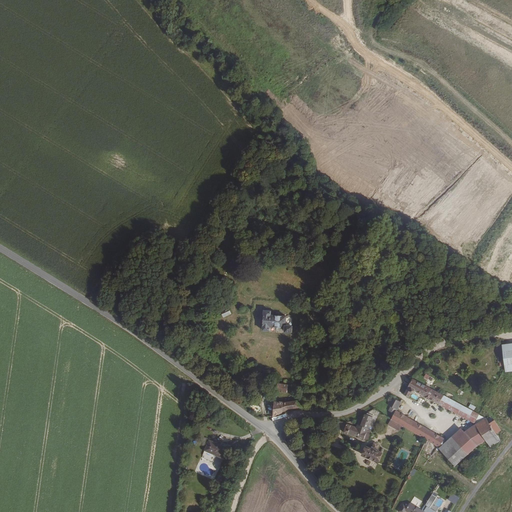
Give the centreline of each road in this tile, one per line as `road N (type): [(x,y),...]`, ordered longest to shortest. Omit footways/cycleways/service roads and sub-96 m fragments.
road 1 (tertiary): [(0,250),(161,350),(263,429)]
road 2 (unclassified): [(511,331),(437,346),(353,408),(263,429)]
road 3 (track): [(387,0),(372,38),(451,84),(511,137)]
road 4 (track): [(336,439),(358,441),(353,451),(268,426),(259,403)]
